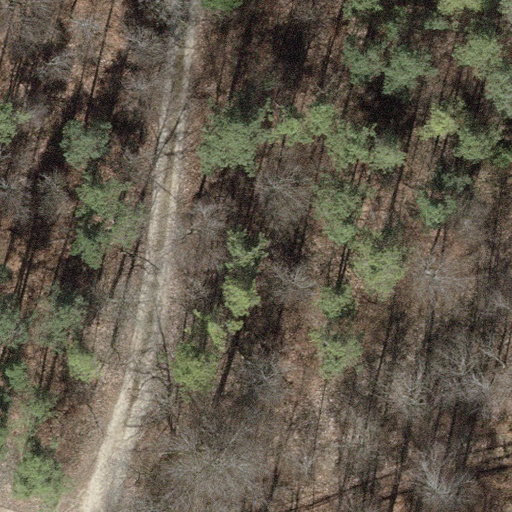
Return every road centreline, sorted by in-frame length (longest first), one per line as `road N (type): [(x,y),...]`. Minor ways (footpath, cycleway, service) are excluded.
road 1 (track): [(511,457),(312,511),(208,511),(511,222)]
road 2 (track): [(114,511),(173,275),(193,0)]
road 3 (track): [(121,502),(0,502)]
